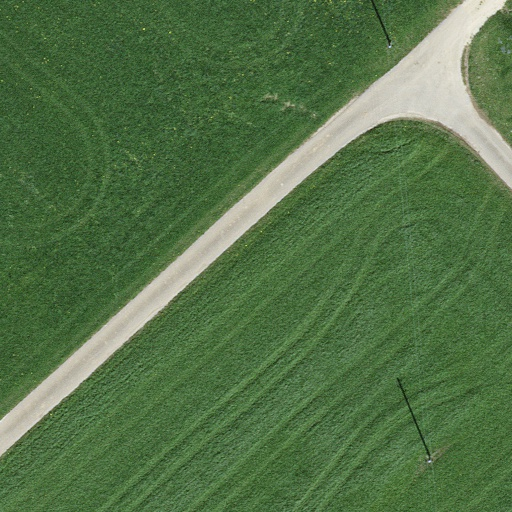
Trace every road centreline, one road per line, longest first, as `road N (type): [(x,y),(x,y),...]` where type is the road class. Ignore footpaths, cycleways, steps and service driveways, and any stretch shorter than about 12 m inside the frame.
road 1 (track): [(0,450),(417,67)]
road 2 (track): [(417,67),(511,172)]
